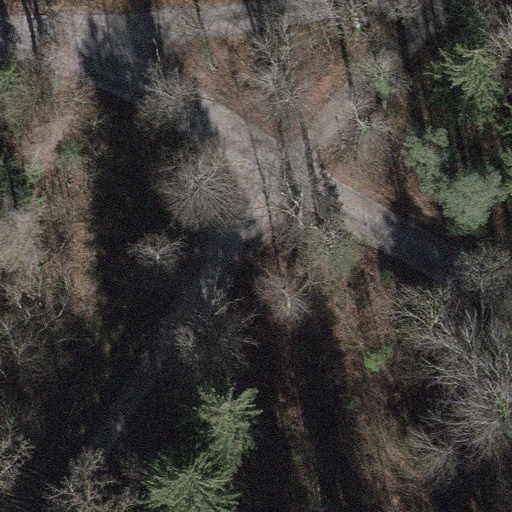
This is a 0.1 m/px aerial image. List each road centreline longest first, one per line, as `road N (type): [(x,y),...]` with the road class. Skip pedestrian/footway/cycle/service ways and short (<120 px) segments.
road 1 (track): [(467,0),(371,81),(254,217),(159,355),(70,511)]
road 2 (unclassified): [(0,34),(121,70),(511,297)]
road 3 (track): [(354,0),(30,38)]
